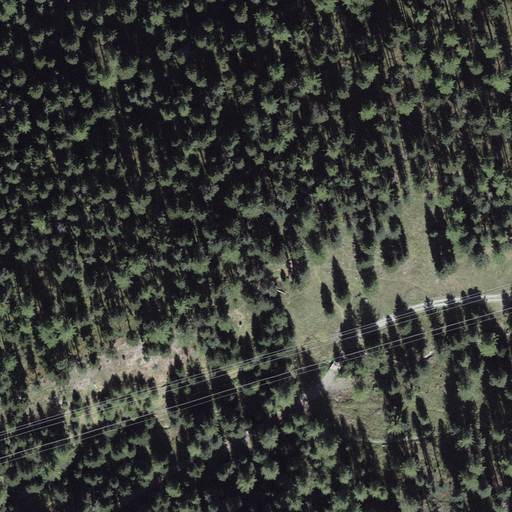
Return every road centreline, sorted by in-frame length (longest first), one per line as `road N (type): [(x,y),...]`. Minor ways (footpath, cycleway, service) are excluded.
road 1 (track): [(511,295),(429,304),(381,322),(311,395),(246,436)]
road 2 (track): [(101,511),(193,455),(246,436)]
